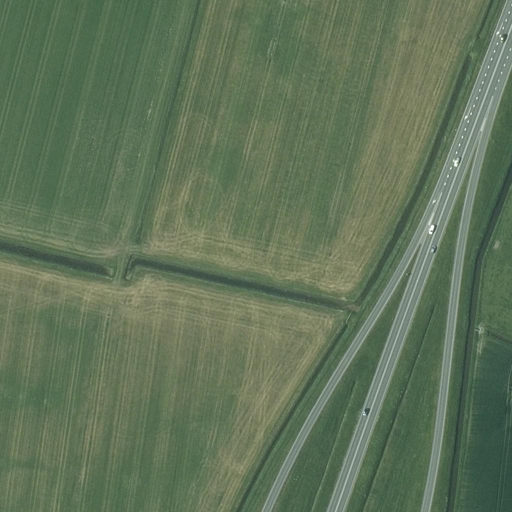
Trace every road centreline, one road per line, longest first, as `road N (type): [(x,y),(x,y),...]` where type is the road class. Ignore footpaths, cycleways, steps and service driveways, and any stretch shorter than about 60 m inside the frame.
road 1 (trunk): [(425,511),(486,93)]
road 2 (trunk): [(448,194),(310,419),(266,511)]
road 3 (trunk): [(337,511),(448,194)]
